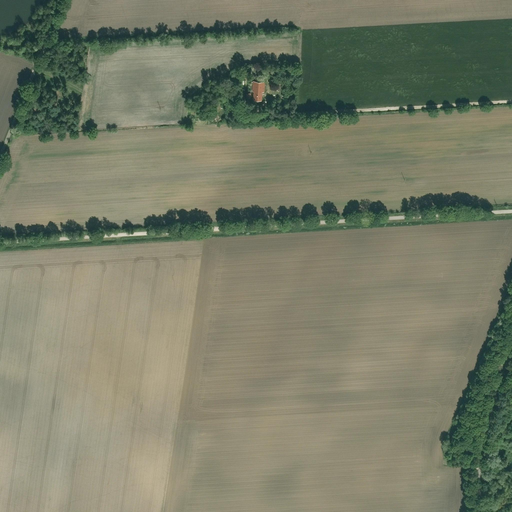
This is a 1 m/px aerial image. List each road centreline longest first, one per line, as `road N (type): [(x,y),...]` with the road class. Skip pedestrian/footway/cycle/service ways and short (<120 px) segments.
road 1 (track): [(511,211),(0,239)]
road 2 (unknown): [(511,92),(246,109)]
road 3 (residential): [(479,511),(480,474),(511,343)]
road 4 (residential): [(62,0),(0,160)]
